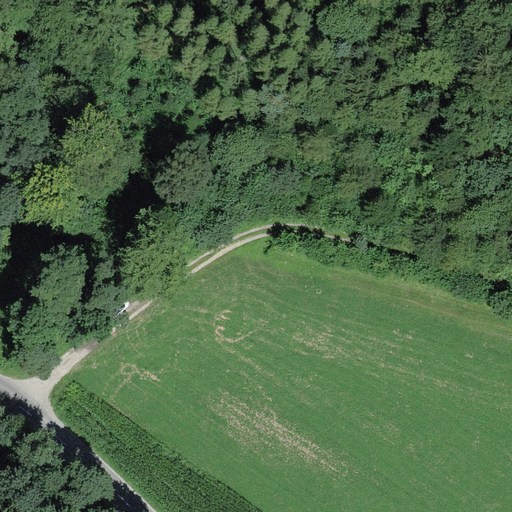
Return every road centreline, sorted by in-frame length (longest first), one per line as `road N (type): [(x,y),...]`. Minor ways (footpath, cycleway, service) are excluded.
road 1 (track): [(23,407),(244,240),(279,230),(354,236),(511,284)]
road 2 (tertiary): [(0,393),(128,511)]
